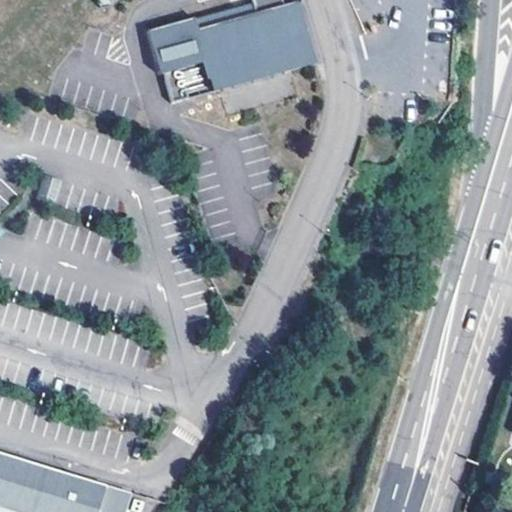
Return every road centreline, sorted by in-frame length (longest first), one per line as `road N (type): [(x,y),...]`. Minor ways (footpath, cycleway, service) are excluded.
road 1 (secondary): [(492,0),(474,261)]
road 2 (secondary): [(474,261),(400,511)]
road 3 (unknown): [(268,298),(228,148),(159,109),(152,86)]
road 4 (secondary): [(511,137),(474,261)]
road 5 (unknown): [(152,86),(147,16),(195,2)]
